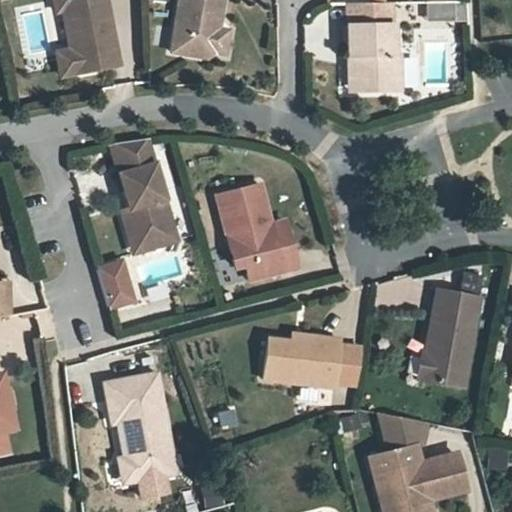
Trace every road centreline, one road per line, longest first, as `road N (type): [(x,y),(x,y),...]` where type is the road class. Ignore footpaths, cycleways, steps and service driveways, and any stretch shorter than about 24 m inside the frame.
road 1 (residential): [(42,127),(148,108),(287,121)]
road 2 (residential): [(42,127),(97,348)]
road 3 (residential): [(329,155),(370,262),(459,232)]
road 4 (residential): [(287,121),(288,0)]
